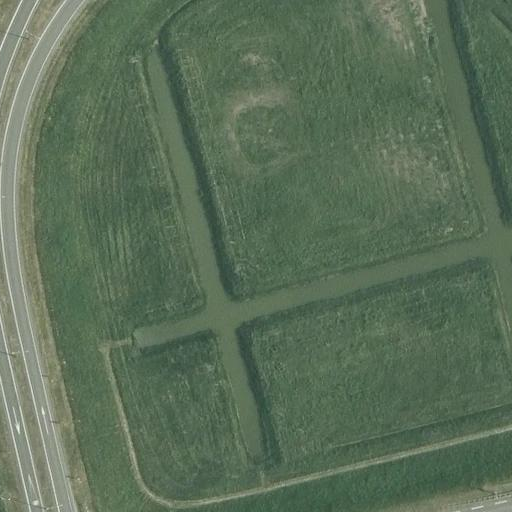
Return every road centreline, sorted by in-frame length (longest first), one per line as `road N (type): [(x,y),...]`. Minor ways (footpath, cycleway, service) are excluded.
road 1 (trunk): [(66,511),(14,286),(7,175),(42,46),(74,0)]
road 2 (trunk): [(0,353),(34,511)]
